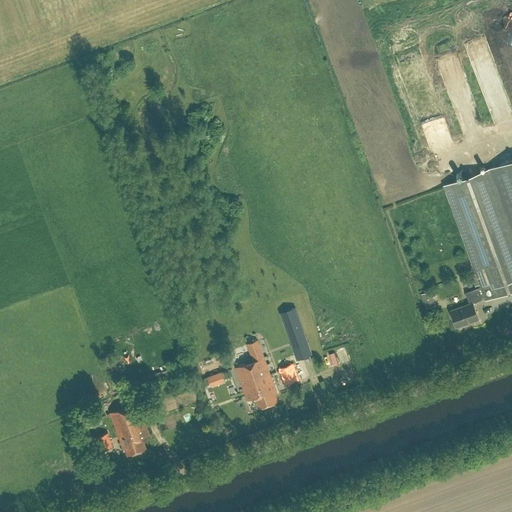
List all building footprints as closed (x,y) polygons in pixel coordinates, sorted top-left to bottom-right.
[(456,100),(460,99),(456,92),(458,91),(453,84),(457,81),(458,83),(459,87),(461,85),(465,90),(461,93),(463,101),(469,109),(470,113),(473,110),(470,101),(473,99),(472,96),(467,89),(466,89),(462,73),(457,66),(442,70),(445,79),(454,76),(448,80),(452,86),(456,100)] [(441,119),(429,123),(432,133),(444,129),(441,119)] [(482,286),(486,297),(486,298),(511,288),(511,159),(490,167),(445,184),(482,286)] [(472,302),(486,297),(482,286),(465,292),(469,303),(450,309),(456,326),(458,325),(460,327),(464,325),(465,323),(478,318),(472,302)] [(299,310),(284,316),(296,351),(311,346),(299,310)] [(276,391),(258,341),(247,344),(253,360),(235,366),(247,399),(255,396),(258,406),(277,400),(274,392),(276,391)] [(217,362),(223,376),(231,373),(225,358),(217,362)] [(299,380),(293,363),(278,368),(284,385),(299,380)] [(149,434),(137,401),(110,411),(122,447),(124,446),(127,454),(146,447),(142,437),(149,434)] [(284,414),(266,418),(267,424),(285,420),(284,414)] [(113,446),(108,432),(96,436),(101,450),(113,446)]
